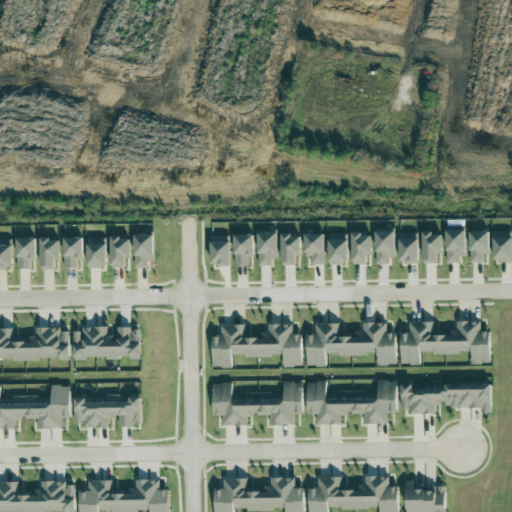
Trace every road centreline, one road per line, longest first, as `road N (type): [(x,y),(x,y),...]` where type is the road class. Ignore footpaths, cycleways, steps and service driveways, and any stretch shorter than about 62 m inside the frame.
road 1 (residential): [(0,295),(511,289)]
road 2 (residential): [(463,446),(0,454)]
road 3 (residential): [(188,224),(193,511)]
